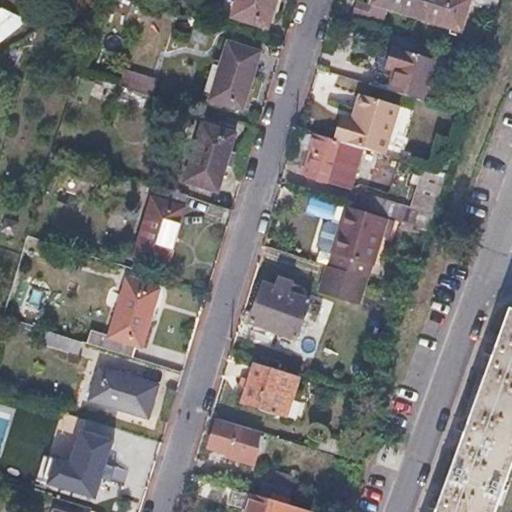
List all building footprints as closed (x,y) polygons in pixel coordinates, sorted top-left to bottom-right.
[(235,0),(232,13),(268,26),(276,0),(235,0)] [(420,0),(371,0),(365,21),(390,29),(395,13),(414,19),(420,0)] [(464,0),(420,0),(414,19),(457,32),(467,1),(464,0)] [(498,0),(467,0),(467,1),(496,9),(498,0)] [(260,51),(228,41),(210,98),(242,108),(251,78),(260,51)] [(388,66),(396,69),(390,89),(422,99),(435,57),(395,44),(392,53),(388,66)] [(121,88),(152,94),(156,76),(125,70),(121,88)] [(348,120),(344,118),(337,139),(364,148),(381,153),(396,107),(356,95),(354,102),(351,111),(355,113),(353,121),(348,120)] [(234,132),(203,122),(186,179),(218,189),(227,157),(234,132)] [(309,151),(314,152),(311,162),(307,175),(351,189),(364,148),(337,139),(315,133),(309,151)] [(454,144),(444,140),(435,169),(445,173),(454,144)] [(366,194),(361,209),(393,219),(427,230),(445,173),(435,169),(425,166),(412,208),(366,194)] [(189,195),(158,185),(138,252),(168,262),(179,226),(189,195)] [(340,220),(345,204),(337,202),(332,217),(340,220)] [(371,264),(381,234),(387,236),(393,219),(361,209),(345,204),(340,220),(336,234),(330,251),(333,252),(329,265),(367,277),(371,264)] [(357,274),(320,263),(313,285),(357,299),(360,290),(353,288),(357,274)] [(384,269),(380,281),(402,287),(406,276),(384,269)] [(364,276),(357,274),(353,288),(360,290),(364,276)] [(138,282),(129,279),(113,330),(92,323),(87,339),(136,355),(140,342),(144,343),(152,317),(161,288),(157,287),(159,282),(140,276),(138,282)] [(274,286),(263,282),(256,301),(250,320),(296,337),(311,300),(290,292),(294,282),(277,276),(274,286)] [(455,435),(464,439),(441,500),(432,496),(427,511),(429,511),(493,511),(511,463),(511,313),(510,313),(495,353),(487,350),(481,365),(489,368),(469,422),(460,419),(455,435)] [(85,338),(45,325),(40,341),(80,354),(85,338)] [(297,375),(254,362),(248,382),(242,403),(284,416),(297,375)] [(159,381),(102,364),(92,394),(149,413),(154,397),(159,381)] [(258,434),(216,421),(212,436),(208,447),(254,462),(258,448),(254,447),(258,434)] [(115,438),(83,428),(66,483),(97,494),(106,466),(115,438)] [(290,489),(260,480),(256,494),(285,504),(290,489)] [(256,494),(249,492),(243,511),(242,511),(306,511),(307,510),(285,504),(256,494)]
